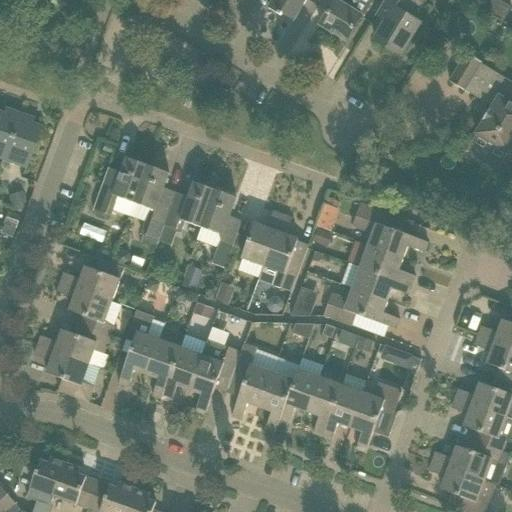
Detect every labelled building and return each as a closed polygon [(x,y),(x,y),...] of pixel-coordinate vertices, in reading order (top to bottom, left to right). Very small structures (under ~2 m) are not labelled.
[(274,0),(269,9),(281,16),(282,14),(294,21),(307,0),(274,0)] [(336,0),(320,25),(346,41),(361,18),(364,19),(375,0),(336,0),(337,0),(336,0)] [(392,13),(375,40),(401,55),(420,25),(407,17),(416,0),(385,0),(382,7),(392,13)] [(493,0),(488,9),(504,19),(511,7),(498,0),(493,0)] [(443,64),(453,49),(439,40),(429,54),(443,64)] [(482,62),(468,54),(450,82),(465,91),(465,90),(493,107),(491,109),(484,120),(484,121),(476,134),(507,153),(497,170),(511,179),(511,82),(481,63),(482,62)] [(0,158),(3,160),(19,114),(4,109),(2,114),(0,113),(0,158)] [(19,114),(3,160),(25,168),(40,127),(31,124),(33,119),(19,114)] [(122,173),(109,168),(94,210),(111,217),(119,197),(134,203),(148,166),(127,158),(122,173)] [(380,190),(392,167),(381,161),(369,184),(380,190)] [(157,249),(162,234),(161,234),(176,193),(164,188),(170,174),(148,166),(134,203),(150,209),(141,234),(144,235),(141,243),(157,249)] [(184,221),(202,228),(216,190),(194,182),(189,197),(176,193),(161,234),(162,234),(166,236),(172,233),(174,228),(181,231),(184,221)] [(237,198),(216,190),(202,228),(222,235),(220,241),(225,243),(218,261),(227,264),(234,246),(238,234),(243,221),(230,216),(237,198)] [(318,225),(332,230),(339,208),(326,204),(318,225)] [(393,216),(361,204),(353,228),(374,235),(370,246),(404,258),(408,247),(425,253),(428,243),(388,228),(393,216)] [(264,267),(283,215),(273,212),(267,228),(255,224),(250,238),(246,251),(243,259),(264,267)] [(292,293),(306,256),(309,245),(298,241),(299,240),(286,235),(293,218),(283,215),(264,267),(278,272),(273,286),(292,293)] [(250,238),(238,234),(234,246),(246,251),(250,238)] [(370,246),(362,267),(413,286),(416,276),(400,270),(404,258),(370,246)] [(65,273),(61,283),(112,302),(125,268),(100,259),(96,271),(86,267),(82,279),(65,273)] [(362,267),(354,289),(388,301),(393,289),(409,295),(413,286),(362,267)] [(104,324),(112,302),(61,283),(58,292),(75,298),(70,311),(82,315),(79,325),(111,337),(115,328),(104,324)] [(384,313),(388,301),(354,289),(350,300),(332,293),(328,308),(325,316),(353,326),(357,315),(397,329),(401,319),(384,313)] [(314,308),(297,301),(292,316),(311,317),(314,308)] [(207,339),(225,345),(229,332),(211,327),(217,308),(199,303),(192,325),(210,330),(207,339)] [(134,343),(119,384),(129,387),(135,371),(148,375),(161,340),(147,335),(154,317),(137,311),(126,340),(134,343)] [(482,327),(479,336),(511,348),(511,323),(503,320),(499,333),(482,327)] [(314,325),(295,324),(292,334),(309,340),(314,325)] [(39,346),(90,365),(95,352),(104,355),(111,337),(79,325),(75,334),(63,330),(59,342),(42,336),(39,346)] [(338,343),(371,350),(374,338),(341,331),(338,343)] [(500,368),(496,379),(511,384),(511,348),(479,336),(475,346),(492,352),(487,364),(500,368)] [(161,340),(148,375),(159,379),(153,396),(162,399),(181,348),(161,340)] [(203,356),(190,391),(202,395),(196,411),(206,415),(215,389),(227,394),(235,373),(242,352),(230,347),(229,349),(208,341),(202,356),(203,356)] [(248,404),(260,408),(273,374),(257,368),(264,350),(246,343),(242,352),(235,373),(247,377),(232,417),(242,420),(248,404)] [(59,391),(89,402),(95,387),(83,383),(90,365),(39,346),(35,355),(52,361),(47,374),(63,380),(59,391)] [(181,348),(162,399),(172,403),(178,386),(190,391),(203,356),(202,356),(181,348)] [(410,370),(415,357),(400,352),(395,364),(410,370)] [(321,377),(299,369),(295,382),(280,421),(290,425),(296,408),(308,412),(321,377)] [(276,433),(280,421),(295,382),(273,374),(260,408),(272,412),(266,429),(276,433)] [(314,433),(323,437),(342,385),(321,377),(308,412),(320,417),(314,433)] [(511,420),(511,384),(496,379),(493,388),(480,383),(476,395),(459,389),(456,399),(508,418),(507,419),(511,420)] [(398,414),(394,412),(402,391),(379,383),(373,397),(364,393),(351,428),(363,432),(357,448),(367,452),(374,432),(389,438),(398,414)] [(339,423),(351,428),(364,393),(342,385),(323,437),(333,440),(339,423)] [(477,431),(473,441),(503,453),(507,441),(500,439),(507,419),(508,418),(456,399),(452,408),(469,414),(464,427),(477,431)] [(436,452),(433,463),(484,481),(484,480),(491,461),(505,467),(510,455),(503,453),(473,441),(470,450),(457,446),(453,458),(436,452)] [(49,511),(55,496),(66,464),(51,458),(49,464),(41,461),(31,488),(28,498),(37,502),(33,511),(49,511)] [(485,511),(496,484),(484,480),(484,481),(433,463),(429,471),(446,477),(441,490),(452,494),(448,505),(467,511),(485,511)] [(88,509),(98,482),(87,478),(87,477),(79,475),(81,469),(66,464),(55,496),(88,509)] [(97,511),(126,511),(135,489),(120,484),(118,489),(98,482),(88,509),(97,511)] [(0,484),(0,504),(6,511),(10,511),(18,505),(0,484)] [(157,511),(154,511),(157,503),(149,500),(150,495),(135,489),(126,511),(157,511)]
